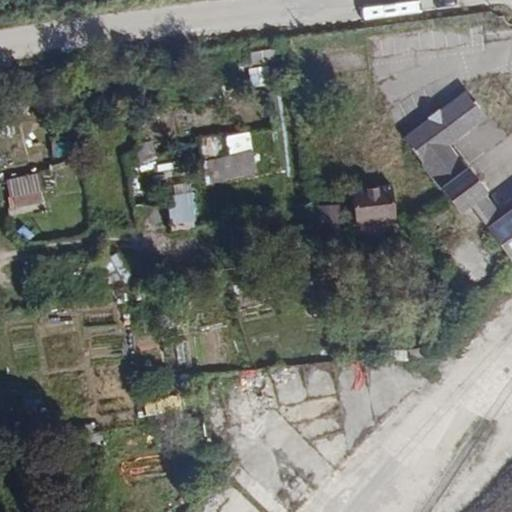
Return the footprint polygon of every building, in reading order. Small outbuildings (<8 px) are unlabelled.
[(235,63),(238,86),(261,83),(257,59),(235,63)] [(238,86),(235,63),(221,65),(224,88),(238,86)] [(182,85),(179,66),(144,71),(147,90),(182,85)] [(487,115),(468,90),(404,138),(461,213),(475,203),(481,198),(443,147),(449,142),(487,115)] [(201,157),(230,153),(226,134),(198,139),(201,157)] [(141,161),(158,156),(153,139),(137,144),(141,161)] [(57,142),(58,155),(72,154),(72,142),(57,142)] [(443,147),(481,198),(486,194),(487,193),(449,142),(443,147)] [(212,182),(258,172),(252,149),(207,159),(212,182)] [(55,187),(77,183),(73,161),(51,166),(55,187)] [(39,173),(8,178),(12,196),(42,190),(39,173)] [(397,218),(394,186),(352,191),(356,223),(397,218)] [(486,194),(481,198),(475,203),(492,225),(504,216),(486,194)] [(173,195),(171,229),(194,230),(196,196),(173,195)] [(511,210),(504,216),(492,225),(488,228),(511,260),(511,210)] [(334,212),(313,212),(315,229),(335,229),(334,212)] [(66,257),(47,259),(50,282),(69,280),(66,257)] [(255,283),(287,278),(285,263),(253,268),(255,283)] [(187,308),(186,293),(160,297),(162,311),(187,308)] [(257,404),(255,391),(238,393),(241,407),(257,404)] [(200,394),(170,398),(172,417),(203,412),(200,394)] [(173,418),(172,417),(170,398),(150,402),(153,421),(173,418)] [(33,439),(59,434),(58,428),(57,421),(30,425),(33,439)] [(58,428),(59,434),(59,437),(93,431),(91,422),(58,428)] [(14,444),(12,427),(0,428),(0,439),(1,446),(14,444)] [(278,511),(285,505),(253,474),(217,511),(278,511)]
